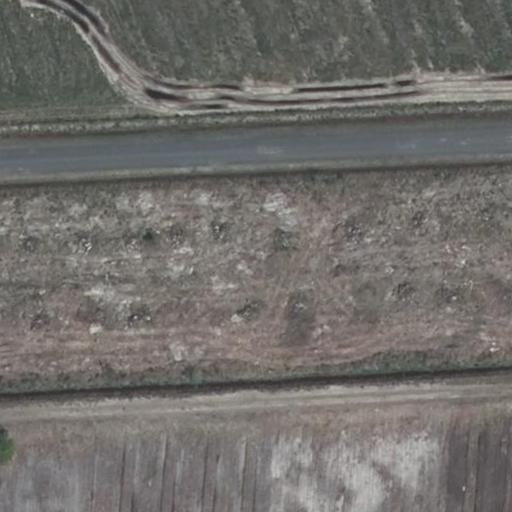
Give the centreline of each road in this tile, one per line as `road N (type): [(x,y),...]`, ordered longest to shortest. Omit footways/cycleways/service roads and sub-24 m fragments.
road 1 (tertiary): [(0,158),(511,136)]
road 2 (track): [(0,376),(511,357)]
